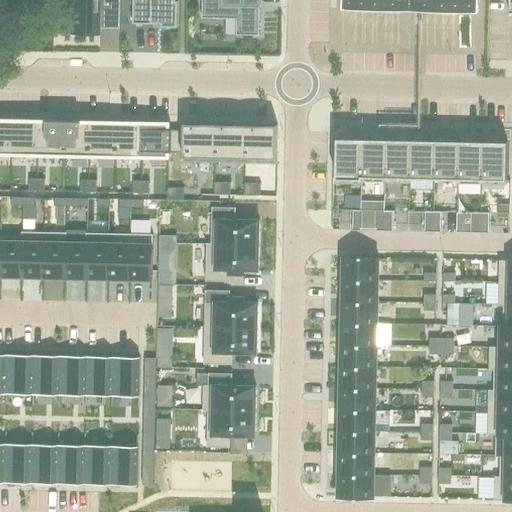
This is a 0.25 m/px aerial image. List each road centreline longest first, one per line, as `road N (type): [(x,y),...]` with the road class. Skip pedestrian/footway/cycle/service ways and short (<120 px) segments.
road 1 (residential): [(0,80),(296,86)]
road 2 (residential): [(287,510),(293,240)]
road 3 (residential): [(511,244),(293,240)]
road 4 (residential): [(296,86),(511,91)]
road 5 (residential): [(293,240),(296,86)]
road 6 (residential): [(153,316),(0,312)]
